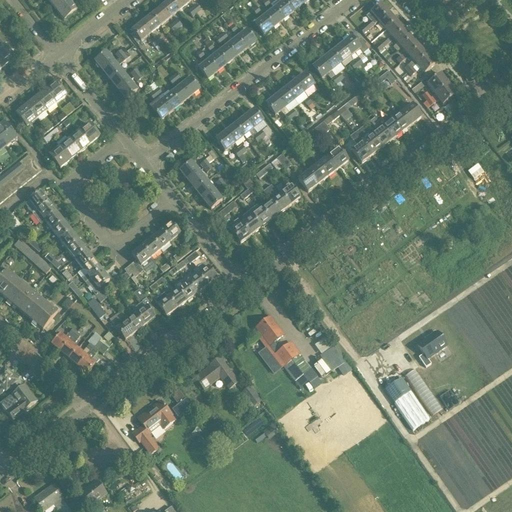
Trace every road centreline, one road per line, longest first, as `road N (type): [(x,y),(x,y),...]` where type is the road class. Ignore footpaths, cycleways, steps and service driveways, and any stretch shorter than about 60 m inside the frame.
road 1 (tertiary): [(245,289),(493,101)]
road 2 (residential): [(144,164),(351,0)]
road 3 (residential): [(173,200),(118,243),(104,238),(70,187),(123,138)]
road 4 (tertiary): [(91,407),(245,289)]
road 5 (unknown): [(91,407),(149,483),(144,511)]
